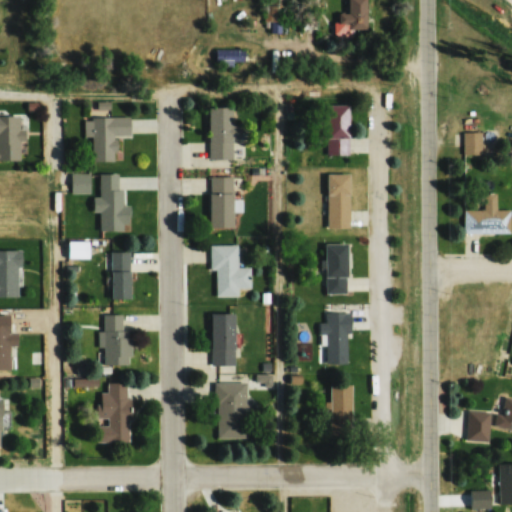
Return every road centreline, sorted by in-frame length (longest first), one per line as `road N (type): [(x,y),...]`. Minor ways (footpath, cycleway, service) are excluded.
road 1 (residential): [(431,511),(430,0)]
road 2 (residential): [(0,478),(431,473)]
road 3 (residential): [(178,511),(172,92)]
road 4 (residential): [(378,93),(389,511)]
